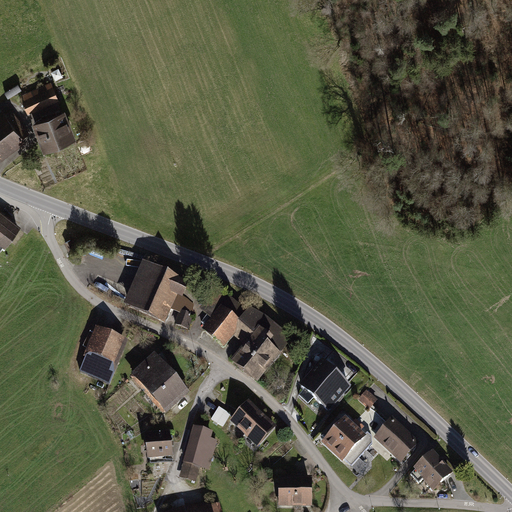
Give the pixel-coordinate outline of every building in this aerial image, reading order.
[(50,84),(42,87),(49,103),(57,99),(50,84)] [(31,98),(23,101),(28,112),(49,103),(42,87),(29,93),(31,98)] [(4,114),(0,117),(0,154),(27,134),(11,111),(5,116),(4,114)] [(44,121),(35,124),(45,149),(73,138),(63,113),(48,119),(47,116),(42,118),(44,121)] [(0,249),(17,227),(0,214),(0,249)] [(70,251),(75,248),(70,240),(65,243),(70,251)] [(178,281),(147,267),(130,307),(160,320),(167,306),(172,293),(178,281)] [(186,285),(178,281),(172,293),(181,297),(186,285)] [(202,312),(214,321),(230,301),(218,292),(202,312)] [(181,297),(172,293),(167,306),(180,312),(176,324),(187,328),(191,316),(193,305),(181,297)] [(214,321),(206,331),(223,344),(232,333),(240,324),(251,333),(255,328),(259,331),(247,346),(234,362),(257,380),(290,340),(265,320),(250,311),(247,315),(230,301),(214,321)] [(232,333),(247,346),(259,331),(255,328),(251,333),(240,324),(232,333)] [(121,341),(100,332),(91,354),(91,355),(102,360),(100,364),(108,367),(110,363),(111,363),(112,364),(121,341)] [(102,360),(91,355),(91,354),(88,353),(81,370),(104,380),(111,363),(110,363),(108,367),(100,364),(102,360)] [(155,357),(134,377),(164,412),(185,392),(155,357)] [(314,398),(336,375),(323,363),(302,386),(314,398)] [(336,375),(314,398),(327,410),(349,387),(336,375)] [(368,391),(361,399),(371,408),(378,401),(368,391)] [(248,405),(232,422),(257,443),(272,426),(248,405)] [(222,427),(230,415),(219,408),(212,420),(222,427)] [(344,421),(325,442),(334,451),(360,424),(356,421),(350,427),(344,421)] [(393,423),(378,439),(400,460),(415,444),(393,423)] [(360,424),(334,451),(344,460),(364,439),(358,434),(363,428),(360,424)] [(210,434),(195,430),(185,463),(199,466),(208,469),(216,441),(209,439),(210,434)] [(169,435),(146,438),(149,458),(171,456),(169,435)] [(432,455),(411,475),(419,484),(425,478),(432,486),(439,481),(441,483),(450,475),(455,470),(445,459),(440,464),(432,455)] [(199,466),(185,463),(181,477),(195,481),(199,466)] [(309,481),(283,481),(283,504),(309,504),(309,481)]
